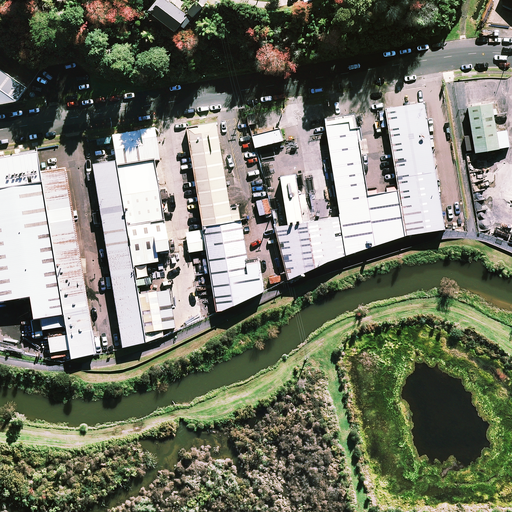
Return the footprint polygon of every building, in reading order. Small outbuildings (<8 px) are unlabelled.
[(171,0),(158,0),(148,14),(175,34),(181,27),(185,30),(192,20),(169,3),(171,0)] [(203,8),(197,3),(187,13),(193,18),(203,8)] [(28,88),(0,68),(0,104),(19,101),(28,88)] [(399,189),(407,236),(446,229),(426,102),(386,109),(399,189)] [(497,133),(492,104),(468,108),(476,153),(510,148),(507,131),(497,133)] [(355,114),(325,118),(341,216),(347,255),(407,236),(399,189),(369,194),(360,141),(364,141),(361,127),(358,128),(355,114)] [(218,122),(188,127),(204,216),(234,211),(218,122)] [(112,136),(117,166),(153,162),(160,161),(154,129),(112,136)] [(283,141),(281,130),(253,137),(256,148),(283,141)] [(66,323),(42,169),(39,150),(0,156),(0,299),(28,295),(32,317),(41,315),(43,326),(66,323)] [(115,162),(92,166),(123,349),(145,344),(132,257),(126,227),(116,167),(115,162)] [(153,162),(116,167),(126,227),(164,221),(153,162)] [(69,165),(42,169),(66,323),(70,351),(97,347),(69,165)] [(234,211),(204,216),(220,308),(266,285),(261,255),(249,257),(242,210),(234,211)] [(329,261),(347,255),(341,216),(276,226),(290,279),(329,261)] [(164,221),(126,227),(132,257),(170,252),(164,221)]
